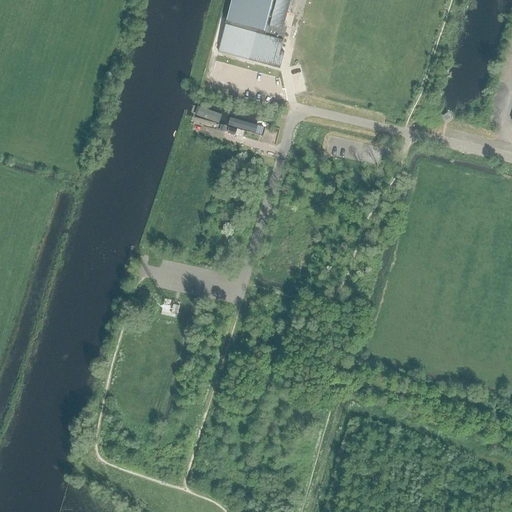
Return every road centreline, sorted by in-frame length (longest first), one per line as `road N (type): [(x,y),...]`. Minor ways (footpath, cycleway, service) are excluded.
road 1 (unclassified): [(282,153),(295,107),(511,158)]
road 2 (unclassified): [(230,288),(239,291),(282,153)]
